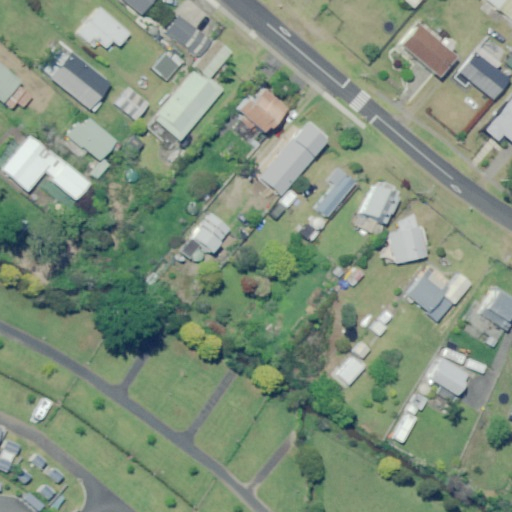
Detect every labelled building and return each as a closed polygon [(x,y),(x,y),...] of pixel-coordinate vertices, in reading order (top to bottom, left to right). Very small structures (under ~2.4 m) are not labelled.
[(148,0),(117,0),(136,15),(148,0)] [(394,0),(408,11),(416,0),(394,0)] [(511,0),(478,0),(511,28),(511,0)] [(124,34),(94,8),(72,34),(88,48),(93,43),(99,49),(106,42),(112,47),(124,34)] [(206,41),(173,15),(159,34),(173,44),(172,46),(191,61),(206,41)] [(432,44),(411,27),(395,46),(432,78),(449,59),(440,52),(444,47),(436,40),(432,44)] [(193,76),(188,72),(146,122),(172,144),(218,90),(204,79),(226,53),(218,47),(193,76)] [(494,64),(478,51),(475,48),(454,72),(486,100),(503,81),(490,69),(494,64)] [(179,63),(165,50),(148,69),(162,81),(179,63)] [(511,71),(511,51),(500,64),(510,74),(511,71)] [(106,83),(67,52),(45,79),(84,110),(106,83)] [(29,98),(13,84),(14,82),(0,70),(0,106),(6,111),(12,103),(19,109),(29,98)] [(233,111),(258,133),(279,110),(254,88),(233,111)] [(143,105),(123,89),(110,105),(130,121),(143,105)] [(511,91),(477,131),(489,141),(495,135),(511,149),(511,91)] [(81,120),(75,127),(71,123),(61,136),(93,162),(109,142),(81,120)] [(320,141),(300,124),(263,167),(285,186),(308,159),(306,157),(320,141)] [(54,155),(52,157),(42,149),(40,151),(23,137),(0,164),(0,174),(21,192),(37,174),(39,171),(47,177),(45,180),(70,201),(84,184),(62,165),(64,163),(54,155)] [(87,175),(92,180),(104,166),(99,161),(87,175)] [(348,183),(338,175),(311,210),(321,218),(348,183)] [(396,193),(373,181),(356,214),(379,226),(396,193)] [(276,191),(267,183),(257,193),(266,201),(276,191)] [(293,197),(286,191),(265,215),(271,221),(293,197)] [(225,230),(205,214),(174,251),(185,260),(195,247),(205,254),(225,230)] [(421,257),(410,217),(394,221),(397,231),(383,234),(391,265),(421,257)] [(349,287),(360,275),(354,270),(343,282),(349,287)] [(443,289),(423,271),(402,294),(432,322),(466,285),(455,275),(443,289)] [(511,304),(490,290),(475,312),(497,327),(511,304)] [(36,308),(25,302),(18,314),(30,320),(36,308)] [(67,319),(45,308),(41,316),(47,318),(43,326),(54,332),(58,324),(63,327),(67,319)] [(382,311),(373,322),(366,330),(374,337),(381,329),(379,327),(388,316),(382,311)] [(365,350),(356,343),(349,352),(358,359),(365,350)] [(360,368),(348,357),(331,375),(343,386),(360,368)] [(450,397),(463,374),(436,358),(423,381),(450,397)] [(60,389),(43,379),(38,387),(56,397),(60,389)] [(414,408),(417,410),(426,396),(416,390),(403,411),(410,415),(414,408)] [(411,419),(403,414),(388,438),(397,443),(411,419)] [(14,448),(3,443),(0,449),(0,451),(11,456),(14,448)] [(41,464),(32,457),(26,463),(35,470),(41,464)] [(26,479),(17,471),(11,477),(20,484),(26,479)] [(58,478),(49,471),(44,477),(52,485),(58,478)] [(50,495),(41,487),(35,494),(43,501),(50,495)]
